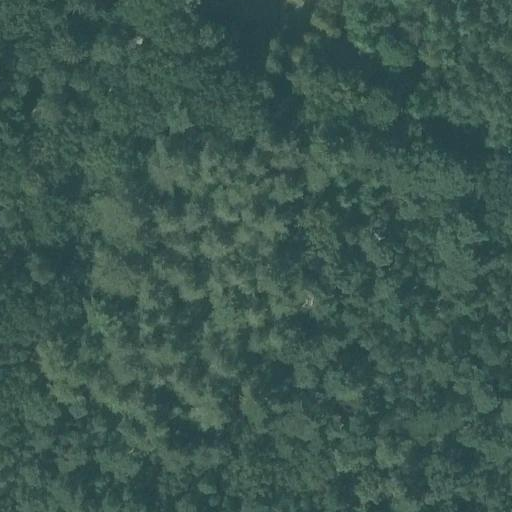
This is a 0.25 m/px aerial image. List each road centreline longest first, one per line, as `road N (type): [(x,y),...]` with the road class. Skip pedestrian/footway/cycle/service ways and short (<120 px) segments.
road 1 (unknown): [(511,504),(0,336)]
road 2 (track): [(118,4),(511,158)]
road 3 (track): [(120,0),(0,336)]
